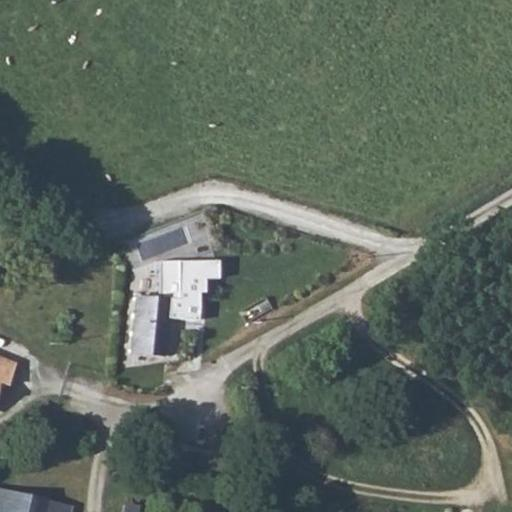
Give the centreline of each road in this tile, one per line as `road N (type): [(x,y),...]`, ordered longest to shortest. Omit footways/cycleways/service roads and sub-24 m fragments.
road 1 (unclassified): [(511,212),(194,385),(131,402),(49,386)]
road 2 (track): [(0,183),(118,269),(218,299),(353,296)]
